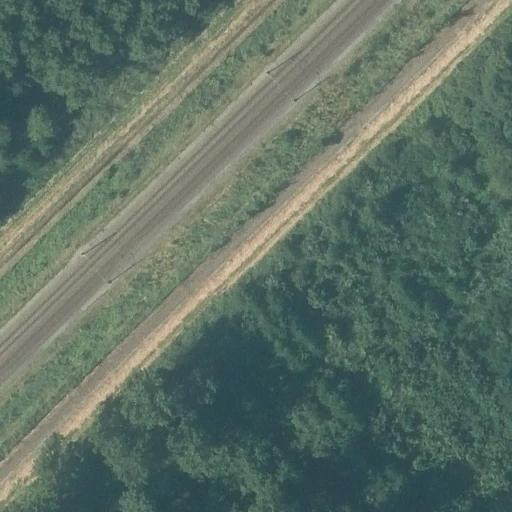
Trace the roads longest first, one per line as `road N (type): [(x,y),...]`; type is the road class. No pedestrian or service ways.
road 1 (track): [(510,0),(0,502)]
road 2 (track): [(0,448),(453,0)]
road 3 (track): [(0,289),(295,0)]
road 4 (track): [(0,237),(247,0)]
